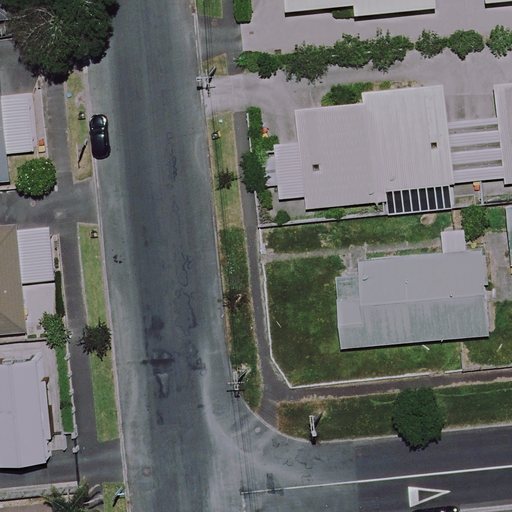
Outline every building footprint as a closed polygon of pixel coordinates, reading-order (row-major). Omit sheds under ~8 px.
[(0,0),(0,26),(13,25),(10,0),(0,0)] [(289,0),(290,10),(357,3),(358,15),(441,6),(440,0),(490,0),(491,2),(506,0),(289,0)] [(4,98),(2,72),(0,72),(0,180),(12,179),(9,153),(39,150),(34,95),(4,98)] [(511,80),(500,81),(503,116),(451,121),(447,83),(366,90),(367,100),(302,106),(305,141),(277,144),(283,200),(387,191),(389,212),(489,203),(488,183),(511,180),(511,80)] [(57,278),(50,218),(0,224),(0,331),(28,328),(23,282),(57,278)] [(511,275),(488,278),(485,251),(468,252),(466,226),(443,228),(445,254),(340,263),(347,345),(492,333),(490,306),(511,303),(511,275)] [(0,356),(0,441),(3,441),(5,460),(63,456),(55,352),(0,356)] [(63,511),(62,498),(0,504),(0,511),(63,511)]
